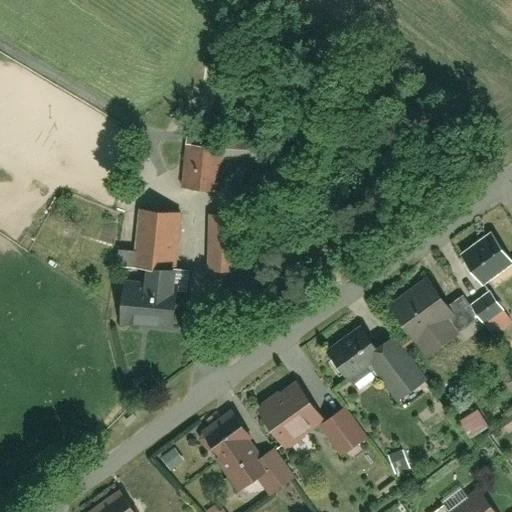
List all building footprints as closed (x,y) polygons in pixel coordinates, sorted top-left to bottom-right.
[(183,146),(179,190),(220,194),(224,150),(183,146)] [(168,286),(169,275),(175,276),(181,218),(136,214),(130,271),(137,271),(136,284),(112,281),(107,325),(170,331),(175,287),(168,286)] [(240,219),(210,218),(208,273),(238,274),(240,219)] [(511,248),(493,227),(454,258),(480,286),(511,261),(511,248)] [(429,280),(386,308),(417,354),(462,327),(429,280)] [(357,329),(324,351),(355,390),(375,377),(392,397),(423,379),(398,343),(375,357),(357,329)] [(321,415),(297,377),(254,407),(283,446),(318,423),(338,451),(363,436),(339,404),(321,415)] [(233,412),(205,432),(203,440),(208,447),(215,446),(224,458),(222,460),(243,488),(260,475),(267,470),(261,460),(247,441),(252,439),(233,412)] [(275,450),(261,460),(267,470),(260,475),(272,492),(294,476),(275,450)] [(501,511),(480,487),(444,511),(501,511)] [(136,511),(121,491),(91,511),(136,511)]
